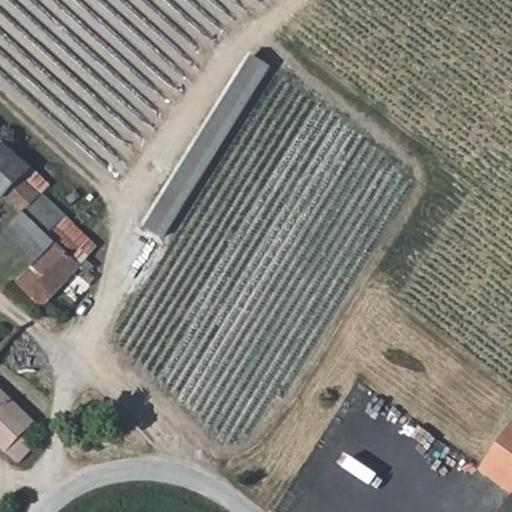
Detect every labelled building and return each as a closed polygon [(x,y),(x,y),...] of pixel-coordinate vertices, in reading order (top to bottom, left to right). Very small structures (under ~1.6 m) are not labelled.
[(149,219),(165,230),(271,65),(255,54),(149,219)] [(0,192),(3,195),(5,192),(49,233),(68,213),(46,192),(24,173),(34,162),(0,130),(0,192)] [(46,192),(55,182),(34,162),(24,173),(46,192)] [(57,240),(81,262),(98,243),(68,213),(49,233),(57,240)] [(45,289),(51,295),(81,262),(57,240),(31,267),(35,271),(24,283),(35,294),(39,296),(45,289)] [(35,313),(41,306),(51,295),(45,289),(39,296),(35,294),(25,304),(35,313)] [(0,442),(21,462),(37,445),(23,432),(36,418),(0,384),(0,350),(7,343),(0,336),(0,442)] [(511,511),(511,420),(480,464),(511,487),(511,491),(496,511),(511,511)]
